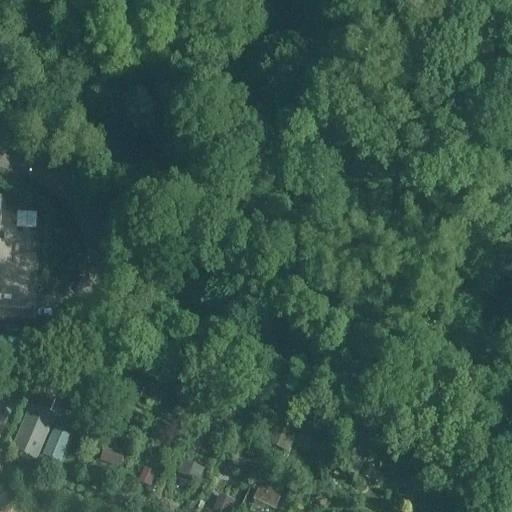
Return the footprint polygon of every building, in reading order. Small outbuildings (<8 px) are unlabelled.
[(0,349),(34,351),(36,309),(0,306),(0,349)] [(93,378),(104,356),(81,346),(70,368),(93,378)] [(168,387),(148,379),(141,399),(160,407),(168,387)] [(231,404),(212,394),(202,415),(221,424),(231,404)] [(49,413),(53,403),(38,397),(34,407),(49,413)] [(35,462),(49,430),(54,417),(32,408),(13,452),(35,462)] [(298,436),(273,425),(265,445),(290,455),(298,436)] [(61,466),(73,437),(54,429),(42,458),(61,466)] [(125,458),(107,450),(101,466),(119,473),(125,458)] [(379,468),(349,455),(342,471),(371,485),(379,468)] [(207,466),(182,456),(174,476),(200,486),(207,466)] [(241,479),(216,469),(208,489),(233,499),(241,479)] [(156,476),(144,471),(138,484),(150,489),(156,476)] [(283,490),(258,480),(250,500),(275,510),(283,490)]
